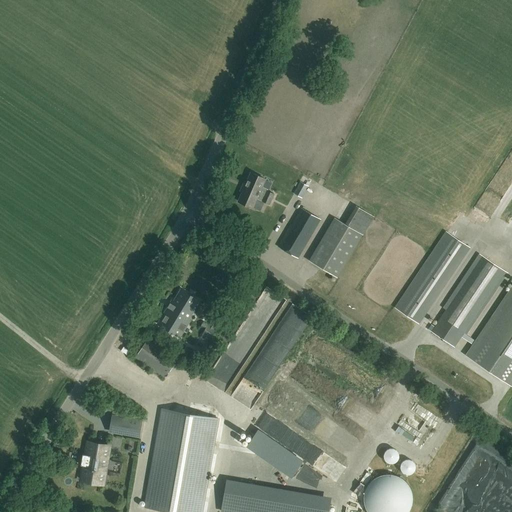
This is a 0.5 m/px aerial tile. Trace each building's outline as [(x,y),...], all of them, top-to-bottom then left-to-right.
[(251,172),(244,187),(271,199),(273,194),(260,188),(264,179),(251,172)] [(300,181),(293,193),(302,197),(309,185),(300,181)] [(271,199),(244,187),(238,201),(252,207),(256,198),(269,203),(271,199)] [(336,278),(362,235),(363,235),(373,217),(358,208),(347,226),(334,218),(308,261),(336,278)] [(297,258),(320,220),(302,209),(291,228),(289,227),(277,247),(297,258)] [(418,323),(468,247),(447,233),(396,308),(418,323)] [(428,330),(431,332),(454,347),(505,272),(482,256),(434,327),(431,325),(428,330)] [(511,289),(467,356),(511,386),(511,383),(511,289)] [(187,319),(197,301),(181,291),(174,303),(172,302),(158,324),(179,337),(189,320),(187,319)] [(208,342),(216,328),(218,329),(222,321),(214,317),(210,324),(208,323),(207,324),(203,321),(200,327),(204,330),(200,337),(208,342)] [(165,377),(179,357),(148,337),(135,357),(165,377)] [(199,361),(203,353),(194,348),(189,355),(199,361)] [(227,389),(222,379),(211,384),(216,393),(227,389)] [(163,409),(145,508),(168,511),(201,511),(218,419),(163,409)] [(125,418),(122,433),(138,436),(141,422),(125,418)] [(259,430),(247,446),(292,476),(303,461),(259,430)] [(108,448),(86,443),(79,480),(101,484),(103,472),(106,473),(108,462),(106,461),(108,448)] [(407,511),(410,508),(412,502),(411,495),(410,489),(406,484),(402,480),(396,476),(390,475),(384,475),(378,477),(372,480),(368,484),(365,490),(363,496),(363,503),(365,509),(367,511),(407,511)] [(226,511),(232,511),(237,489),(226,488),(221,511),(226,511)] [(311,511),(318,504),(310,496),(303,503),(311,511)]
